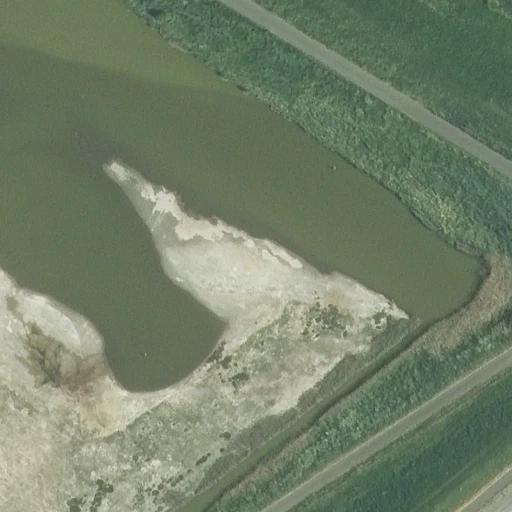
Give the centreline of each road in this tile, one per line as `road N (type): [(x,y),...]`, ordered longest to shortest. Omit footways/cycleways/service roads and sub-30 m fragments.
road 1 (unclassified): [(236,0),(511,167)]
road 2 (unclassified): [(273,511),(511,352)]
